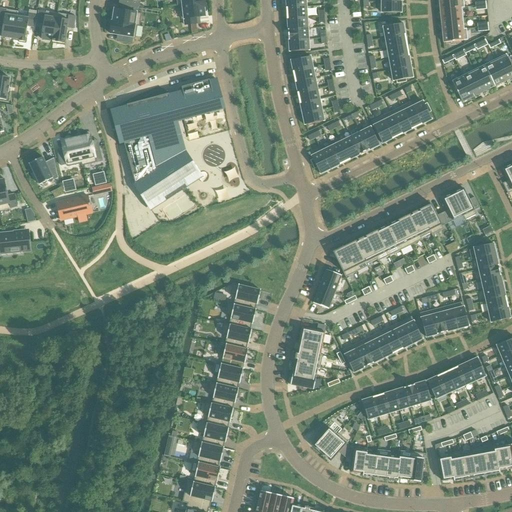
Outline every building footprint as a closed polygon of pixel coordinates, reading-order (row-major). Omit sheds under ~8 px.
[(305,0),(285,0),(286,8),(306,7),(305,0)] [(438,0),(440,10),(462,8),(464,8),(463,0),(438,0)] [(205,2),(179,5),(179,6),(181,19),(183,19),(184,25),(197,24),(196,18),(205,17),(205,12),(206,12),(205,2)] [(381,2),(381,13),(393,13),(401,13),(401,2),(381,2)] [(112,21),(112,22),(137,26),(139,27),(141,14),(137,13),(137,7),(138,7),(125,5),(124,11),(121,11),(114,10),(112,21)] [(0,6),(0,19),(4,20),(2,35),(5,35),(5,36),(11,37),(11,36),(14,36),(17,14),(5,13),(6,7),(0,6)] [(306,7),(286,8),(287,19),(307,18),(306,7)] [(462,8),(440,10),(441,21),(463,19),(462,8)] [(39,9),(37,22),(43,23),(41,39),(43,39),(43,40),(50,41),(50,40),(52,40),(52,42),(53,42),(56,18),(44,16),(45,10),(39,9)] [(17,14),(14,36),(20,37),(19,39),(26,40),(28,24),(34,25),(36,12),(30,11),(29,16),(17,14)] [(56,18),(53,42),(65,44),(67,28),(74,29),(76,16),(69,15),(68,20),(56,18)] [(307,18),(287,19),(288,30),(308,29),(307,18)] [(463,19),(441,21),(442,32),(464,29),(463,19)] [(112,21),(110,34),(117,35),(121,36),(120,42),(132,44),(133,38),(135,38),(137,26),(112,22),(112,21)] [(399,24),(383,27),(385,38),(405,35),(403,24),(399,24)] [(308,29),(288,30),(288,41),(308,39),(308,29)] [(464,29),(442,32),(443,43),(451,42),(453,43),(459,42),(460,41),(463,41),(467,40),(467,31),(466,29),(464,29)] [(405,35),(385,38),(387,49),(407,46),(405,35)] [(308,39),(288,41),(289,52),(309,51),(308,39)] [(407,46),(387,49),(389,60),(408,56),(407,46)] [(511,66),(506,54),(495,60),(505,81),(511,78),(511,66)] [(408,56),(389,60),(391,70),(410,67),(408,56)] [(310,57),(291,61),(293,72),(313,68),(310,57)] [(495,60),(484,65),(494,87),(505,81),(495,60)] [(484,65),(473,70),(484,92),(494,87),(484,65)] [(410,67),(391,70),(393,82),(397,81),(397,83),(405,82),(405,79),(413,78),(410,67)] [(313,68),(293,72),(295,83),(315,78),(313,68)] [(473,70),(463,76),(473,97),(484,92),(473,70)] [(0,98),(7,100),(8,92),(9,92),(10,86),(9,86),(11,78),(0,75),(0,98)] [(463,76),(451,81),(453,85),(453,86),(453,87),(456,93),(457,93),(462,103),(473,97),(463,76)] [(315,78),(295,83),(297,93),(317,89),(315,78)] [(130,104),(112,109),(112,110),(113,114),(117,128),(117,131),(121,143),(121,144),(124,144),(127,155),(135,183),(135,184),(135,185),(141,195),(151,209),(151,210),(152,210),(153,209),(174,196),(201,178),(201,177),(189,160),(184,152),(176,140),(175,130),(174,119),(174,116),(175,116),(189,115),(202,113),(209,113),(211,113),(223,110),(223,109),(215,80),(215,79),(214,79),(186,86),(181,88),(182,91),(170,94),(130,104)] [(317,89),(297,93),(300,104),(319,100),(317,89)] [(319,100),(300,104),(302,114),(322,110),(319,100)] [(411,102),(401,107),(411,129),(421,125),(412,107),(413,106),(411,102)] [(413,106),(412,107),(421,125),(431,120),(428,113),(430,112),(427,104),(424,105),(423,102),(413,106)] [(401,107),(391,112),(402,134),(411,129),(401,107)] [(322,110),(302,114),(304,125),(305,125),(308,125),(312,124),(324,121),(322,110)] [(391,112),(381,117),(392,139),(402,134),(391,112)] [(381,117),(371,122),(379,137),(382,144),(392,139),(381,117)] [(370,127),(360,132),(369,150),(379,145),(375,136),(370,127)] [(360,132),(350,137),(359,155),(369,150),(360,132)] [(90,136),(76,139),(81,161),(101,157),(98,144),(92,146),(90,136)] [(350,137),(341,142),(349,160),(359,155),(350,137)] [(64,152),(58,154),(61,166),(81,161),(76,139),(62,142),(64,152)] [(341,142),(331,147),(340,165),(349,160),(341,142)] [(331,147),(320,152),(329,170),(330,169),(340,165),(331,147)] [(313,160),(311,161),(314,169),(317,167),(320,174),(329,170),(320,152),(311,156),(313,160)] [(42,157),(29,164),(34,173),(32,174),(35,182),(37,181),(39,185),(52,179),(53,181),(58,178),(53,158),(45,163),(42,157)] [(511,165),(502,170),(508,181),(503,184),(508,194),(511,192),(511,165)] [(3,179),(0,180),(0,204),(8,203),(9,208),(16,206),(13,194),(6,195),(5,189),(6,189),(5,186),(4,186),(3,179)] [(110,185),(106,185),(92,189),(93,192),(94,196),(111,191),(110,185)] [(463,189),(453,194),(463,216),(465,221),(465,220),(476,215),(474,211),(479,208),(474,198),(469,201),(463,189)] [(453,194),(442,200),(448,211),(442,214),(447,224),(453,221),(463,216),(453,194)] [(87,196),(56,203),(60,221),(91,214),(87,196)] [(431,205),(420,211),(431,234),(432,236),(443,230),(442,227),(447,224),(442,214),(437,216),(431,205)] [(420,211),(409,216),(420,239),(421,238),(431,234),(420,211)] [(409,216),(398,221),(411,246),(421,241),(422,240),(421,238),(420,239),(409,216)] [(398,221),(388,226),(400,252),(411,246),(398,221)] [(388,226),(377,232),(389,257),(400,252),(388,226)] [(491,227),(484,231),(487,236),(494,232),(491,227)] [(377,232),(366,237),(377,260),(378,263),(379,263),(389,257),(377,232)] [(28,233),(0,236),(0,257),(22,255),(22,252),(30,251),(29,245),(28,233)] [(366,237),(355,242),(367,265),(377,260),(366,237)] [(355,242),(345,248),(357,272),(368,267),(367,265),(355,242)] [(493,244),(473,248),(476,259),(495,255),(493,244)] [(345,248),(333,253),(343,274),(345,278),(357,272),(345,248)] [(495,255),(476,259),(478,270),(498,265),(495,255)] [(498,265),(478,270),(481,280),(500,276),(498,265)] [(326,271),(320,287),(335,293),(341,277),(341,276),(326,270),(326,271)] [(500,276),(481,280),(483,291),(503,286),(500,276)] [(232,284),(230,295),(236,296),(235,300),(233,305),(237,306),(255,310),(256,305),(256,304),(256,305),(257,305),(258,299),(260,299),(261,293),(260,292),(260,291),(260,290),(260,291),(245,287),(239,286),(238,285),(237,285),(232,284)] [(503,286),(483,291),(486,301),(505,297),(503,286)] [(313,303),(313,304),(328,310),(329,309),(328,309),(335,293),(320,287),(313,303)] [(505,297),(486,301),(488,312),(508,307),(505,297)] [(462,302),(451,305),(458,329),(469,326),(462,302)] [(227,306),(225,314),(231,316),(229,323),(229,325),(230,325),(250,330),(251,326),(251,324),(252,324),(256,310),(255,310),(237,306),(233,305),(228,304),(227,306)] [(451,305),(441,308),(447,332),(458,329),(451,305)] [(508,307),(488,312),(491,323),(502,320),(510,318),(508,307)] [(441,308),(430,311),(437,335),(447,332),(441,308)] [(430,311),(419,314),(426,338),(437,335),(430,311)] [(411,317),(401,322),(412,344),(422,339),(411,317)] [(401,322),(391,327),(402,349),(412,344),(401,322)] [(224,324),(221,334),(227,335),(225,345),(228,345),(246,350),(246,349),(247,344),(248,344),(250,338),(251,339),(252,332),(251,332),(252,330),(251,330),(250,330),(230,325),(229,325),(224,324)] [(302,328),(300,340),(322,344),(324,333),(326,326),(318,325),(317,331),(302,328)] [(391,327),(382,331),(393,354),(402,349),(391,327)] [(382,331),(372,336),(383,359),(393,354),(382,331)] [(372,336),(362,341),(373,363),(383,359),(372,336)] [(511,338),(504,342),(496,346),(501,356),(511,351),(511,338)] [(300,340),(298,351),(320,355),(322,344),(300,340)] [(362,341),(353,346),(364,368),(373,363),(362,341)] [(220,344),(217,354),(223,355),(221,364),(221,365),(242,370),(242,369),(244,364),(245,364),(248,350),(247,350),(246,350),(228,345),(225,345),(224,344),(220,344)] [(353,346),(342,351),(351,369),(353,373),(364,368),(353,346)] [(297,350),(294,363),(295,363),(317,367),(320,368),(322,356),(320,355),(298,351),(297,350)] [(511,351),(501,356),(505,366),(511,363),(511,351)] [(477,358),(467,363),(475,381),(485,376),(477,358)] [(215,363),(212,374),(218,375),(216,384),(237,389),(239,383),(239,384),(240,382),(243,370),(242,369),(242,370),(221,365),(221,364),(221,365),(215,363)] [(295,363),(293,373),(315,377),(317,367),(295,363)] [(457,367),(465,386),(475,381),(467,363),(457,367)] [(457,367),(447,372),(455,390),(465,386),(457,367)] [(447,372),(437,376),(445,395),(455,390),(447,372)] [(293,373),(290,385),(291,385),(313,390),(316,377),(315,377),(293,373)] [(437,376),(427,381),(435,399),(445,395),(437,376)] [(425,381),(414,385),(420,404),(431,401),(425,381)] [(210,383),(208,393),(214,395),(211,404),(232,409),(233,409),(234,403),(235,403),(236,398),(238,398),(239,391),(238,391),(238,389),(237,389),(216,384),(212,383),(210,383)] [(414,385),(404,388),(409,407),(420,404),(414,385)] [(404,388),(393,391),(399,410),(409,407),(404,388)] [(393,391),(383,394),(389,413),(399,410),(393,391)] [(383,394),(373,397),(379,417),(389,413),(383,394)] [(373,397),(362,401),(363,405),(368,420),(379,417),(373,397)] [(205,402),(203,413),(208,414),(206,424),(228,429),(229,423),(230,423),(231,417),(232,418),(234,411),(233,411),(233,409),(232,409),(211,404),(208,403),(206,403),(205,402)] [(198,422),(196,432),(204,434),(202,443),(222,448),(223,448),(224,442),(225,442),(225,443),(226,439),(227,437),(228,437),(229,431),(228,430),(229,429),(228,428),(228,429),(206,424),(202,423),(198,422)] [(321,436),(312,446),(321,454),(337,435),(328,428),(324,424),(316,432),(321,436)] [(337,435),(321,454),(330,461),(339,452),(345,458),(350,447),(346,443),(348,441),(340,435),(338,433),(337,435)] [(193,441),(191,452),(199,454),(197,463),(218,468),(219,462),(220,462),(222,454),(224,448),(223,448),(222,448),(202,443),(201,443),(193,441)] [(495,448),(499,471),(509,469),(505,446),(495,448)] [(350,447),(345,458),(353,459),(351,472),(363,474),(366,453),(367,449),(355,447),(350,447)] [(483,448),(471,450),(471,452),(472,452),(476,477),(477,477),(488,475),(483,450),(484,450),(483,448)] [(484,450),(483,450),(488,475),(499,473),(499,471),(495,448),(484,450)] [(377,455),(374,478),(385,479),(385,480),(388,456),(389,457),(390,452),(387,451),(377,450),(377,455)] [(400,458),(397,479),(398,479),(408,480),(408,481),(412,452),(411,452),(411,453),(400,451),(399,458),(400,458)] [(412,452),(408,481),(420,482),(423,459),(424,454),(412,452)] [(461,452),(449,454),(449,457),(454,479),(453,479),(454,481),(465,479),(461,454),(461,452)] [(461,454),(465,479),(465,480),(477,477),(476,477),(472,452),(471,452),(461,454)] [(363,474),(362,476),(374,478),(377,455),(366,453),(363,474)] [(388,456),(385,480),(397,481),(398,479),(397,479),(400,458),(399,458),(389,457),(388,456)] [(449,457),(438,459),(438,461),(441,476),(442,481),(453,479),(454,479),(449,457)] [(192,462),(190,472),(196,474),(193,483),(194,483),(214,488),(215,488),(216,482),(217,482),(219,474),(220,468),(219,468),(218,468),(197,463),(192,462)] [(185,491),(182,502),(187,503),(208,508),(209,508),(211,501),(211,502),(212,502),(212,501),(214,494),(215,488),(214,488),(194,483),(193,483),(187,481),(185,491)] [(267,511),(271,494),(261,492),(256,511),(267,511)] [(278,511),(282,497),(271,494),(267,511),(278,511)] [(282,497),(278,511),(289,511),(291,505),(292,499),(282,497)] [(182,511),(177,511),(176,511),(207,511),(208,508),(187,503),(185,511),(182,511)]
